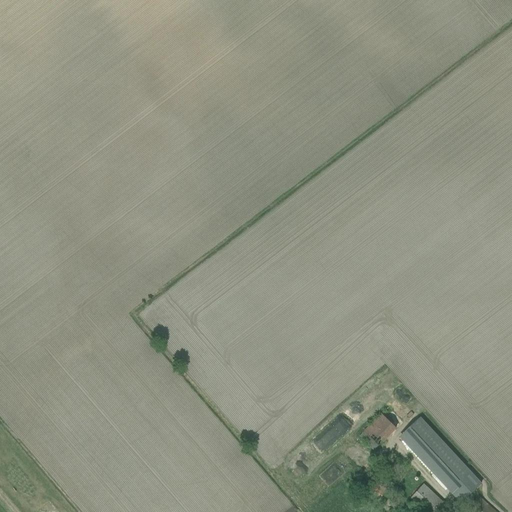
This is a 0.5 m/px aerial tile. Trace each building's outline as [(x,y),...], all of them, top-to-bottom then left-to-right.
[(361,432),(377,446),(394,427),(378,413),(361,432)] [(481,485),(419,418),(401,436),(462,502),(481,485)] [(382,467),(392,474),(398,467),(389,459),(382,467)] [(370,492),(381,498),(386,489),(375,483),(370,492)] [(411,498),(424,511),(449,511),(451,511),(423,485),(411,498)] [(471,504),(478,511),(496,511),(479,495),(471,504)]
